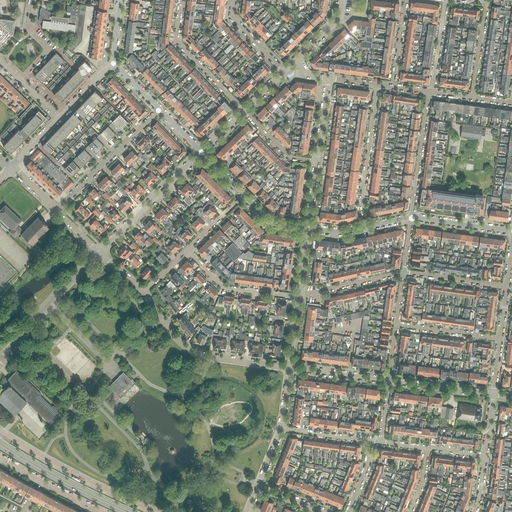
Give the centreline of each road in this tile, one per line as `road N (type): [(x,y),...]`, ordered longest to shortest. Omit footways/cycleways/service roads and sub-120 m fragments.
road 1 (residential): [(289,367),(190,350),(143,292)]
road 2 (residential): [(155,511),(7,436)]
road 3 (primary): [(135,511),(0,439)]
road 4 (residential): [(0,361),(99,252)]
road 5 (residential): [(56,210),(159,109)]
road 6 (residential): [(367,226),(361,201),(377,84)]
road 7 (residential): [(99,252),(201,152)]
road 8 (residential): [(244,110),(175,40),(181,0)]
road 9 (primary): [(0,447),(120,511)]
road 10 (residential): [(298,295),(224,287),(187,249)]
road 11 (residential): [(411,217),(428,91)]
